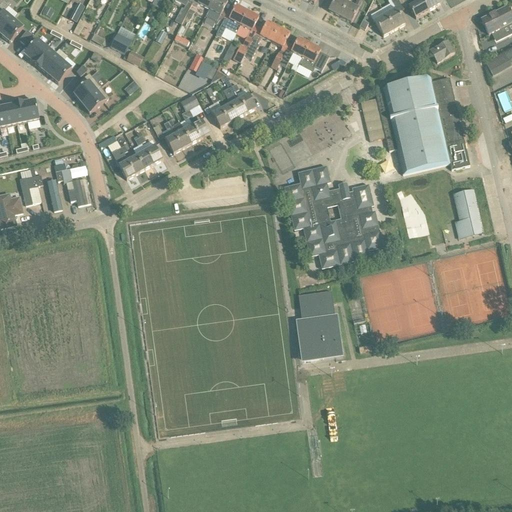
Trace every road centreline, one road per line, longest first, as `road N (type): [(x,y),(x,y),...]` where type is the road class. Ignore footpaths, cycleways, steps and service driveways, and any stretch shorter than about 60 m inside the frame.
road 1 (unclassified): [(106,220),(378,62)]
road 2 (unclassified): [(145,511),(106,220)]
road 3 (unclassified): [(511,228),(458,15)]
road 4 (residential): [(36,85),(83,132),(106,220)]
road 5 (unknown): [(39,0),(37,21),(154,82)]
road 6 (residential): [(378,62),(260,0)]
